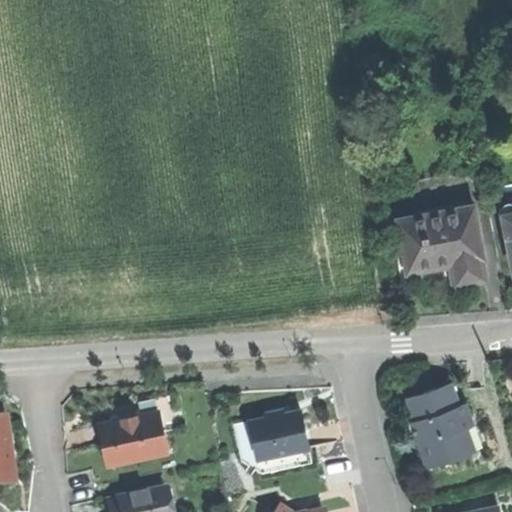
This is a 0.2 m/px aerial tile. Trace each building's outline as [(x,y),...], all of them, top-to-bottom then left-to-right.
[(453,283),(487,277),(474,202),(398,216),(407,270),(428,267),(450,263),(453,283)] [(418,437),(428,467),(459,456),(457,451),(474,445),(467,427),(473,424),(466,402),(459,404),(452,385),(436,390),(435,386),(423,390),(425,395),(409,400),(416,421),(420,419),(423,427),(425,434),(418,437)] [(248,420),(256,458),(310,447),(305,427),(302,409),(248,420)] [(104,446),(109,465),(167,452),(159,412),(140,416),(139,410),(122,414),(119,421),(100,425),(104,446)] [(0,477),(13,476),(8,442),(5,415),(0,415),(0,477)] [(170,511),(166,488),(117,498),(120,511),(119,511),(170,511)]
